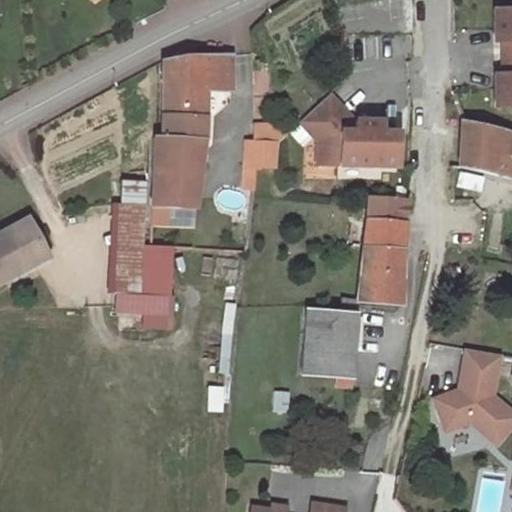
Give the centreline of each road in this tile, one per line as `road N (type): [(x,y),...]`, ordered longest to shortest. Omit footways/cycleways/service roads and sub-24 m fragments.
road 1 (residential): [(430,0),(434,244),(387,473)]
road 2 (residential): [(0,124),(230,0)]
